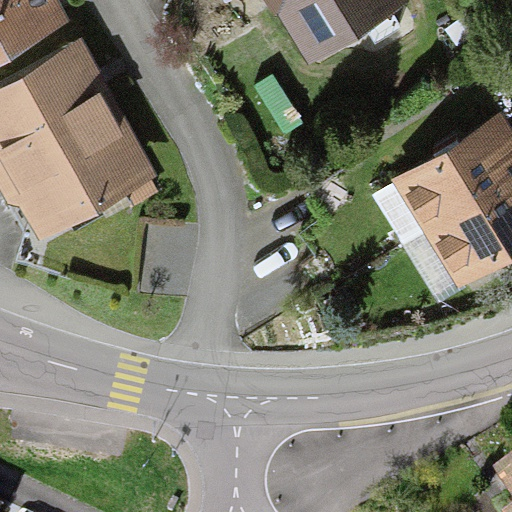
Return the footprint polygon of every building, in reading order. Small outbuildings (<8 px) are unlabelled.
[(46,0),(0,0),(0,41),(54,13),(46,0)] [(268,0),(300,52),(387,0),(268,0)] [(139,171),(69,38),(0,74),(0,177),(28,230),(139,171)] [(422,225),(511,170),(511,145),(491,111),(390,172),(422,225)] [(375,183),(361,158),(310,186),(325,212),(354,194),(375,183)] [(511,170),(422,225),(454,276),(511,240),(511,170)] [(371,220),(354,194),(325,212),(300,228),(317,254),(371,220)] [(511,511),(511,469),(490,484),(509,511),(511,511)]
